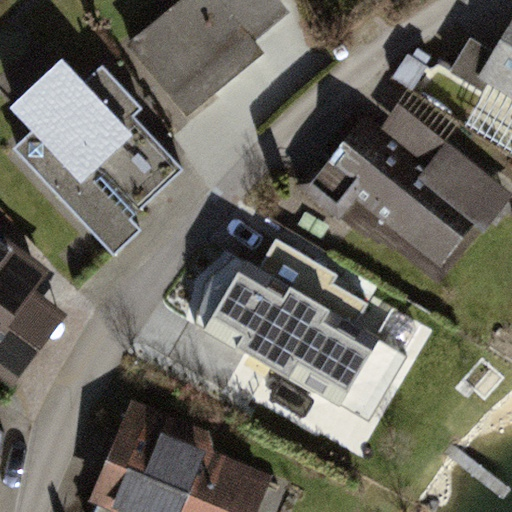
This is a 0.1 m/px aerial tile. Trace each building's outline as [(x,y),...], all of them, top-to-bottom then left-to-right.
[(301,44),(265,0),(201,0),(123,63),(183,139),(301,44)] [(511,39),(496,67),(470,52),(448,90),(479,108),(459,143),(511,173),(511,39)] [(101,79),(8,164),(95,259),(188,174),(101,79)] [(385,132),(366,115),(294,199),(338,237),(356,216),(437,284),(476,239),(487,248),(511,219),(511,199),(405,108),(385,132)] [(352,290),(272,247),(209,360),(338,431),(382,352),(333,325),(352,290)] [(49,294),(0,257),(0,390),(18,404),(71,333),(39,309),(49,294)] [(220,437),(132,402),(88,511),(281,511),(289,493),(210,462),(220,437)]
